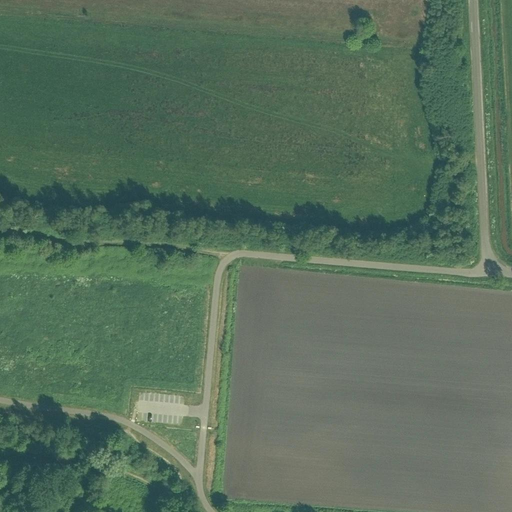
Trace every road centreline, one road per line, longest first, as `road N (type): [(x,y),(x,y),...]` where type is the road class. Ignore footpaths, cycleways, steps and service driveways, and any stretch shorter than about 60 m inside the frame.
road 1 (unclassified): [(511,273),(486,261),(473,0)]
road 2 (track): [(225,257),(0,229)]
